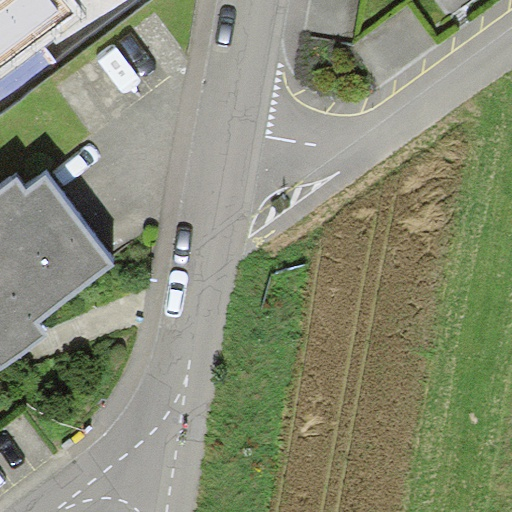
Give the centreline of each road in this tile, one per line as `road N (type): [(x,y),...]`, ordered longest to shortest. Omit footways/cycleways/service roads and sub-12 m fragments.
road 1 (residential): [(214,238),(511,28)]
road 2 (residential): [(253,0),(214,238)]
road 3 (residential): [(37,511),(184,400)]
road 4 (residential): [(214,238),(184,400)]
